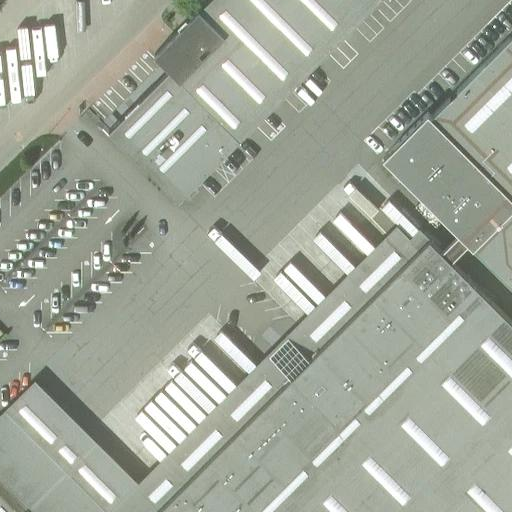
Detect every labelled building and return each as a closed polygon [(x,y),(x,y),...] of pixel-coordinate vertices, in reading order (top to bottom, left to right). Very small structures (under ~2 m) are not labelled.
[(239,138),(331,46),(284,0),(206,0),(154,52),(170,68),(239,138)] [(377,0),(284,0),(331,46),(377,0)] [(511,32),(431,114),(428,111),(383,155),(511,284),(511,32)] [(178,199),(239,138),(170,68),(108,129),(178,199)] [(511,511),(511,318),(429,236),(420,226),(409,237),(418,247),(310,355),(304,349),(296,357),(300,361),(288,374),(289,376),(171,494),(165,487),(145,508),(148,511),(103,511),(2,413),(0,415),(0,473),(39,511),(511,511)]
